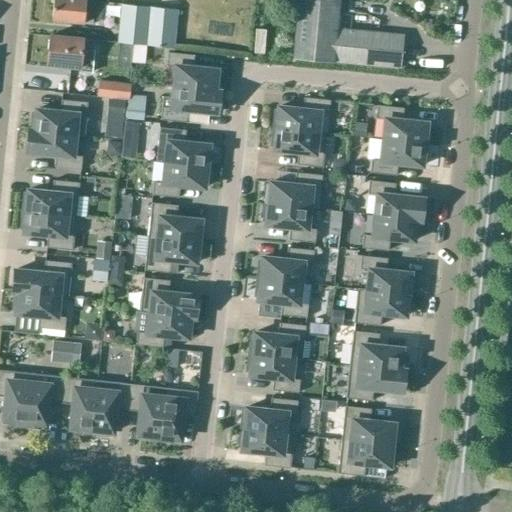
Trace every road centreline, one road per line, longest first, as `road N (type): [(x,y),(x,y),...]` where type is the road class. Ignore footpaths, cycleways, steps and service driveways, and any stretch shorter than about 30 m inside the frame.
road 1 (residential): [(202,485),(411,508),(426,485),(466,125),(460,93)]
road 2 (residential): [(460,93),(277,75),(248,88),(202,485)]
road 3 (tertiary): [(458,507),(503,49)]
road 4 (residential): [(0,468),(202,485)]
